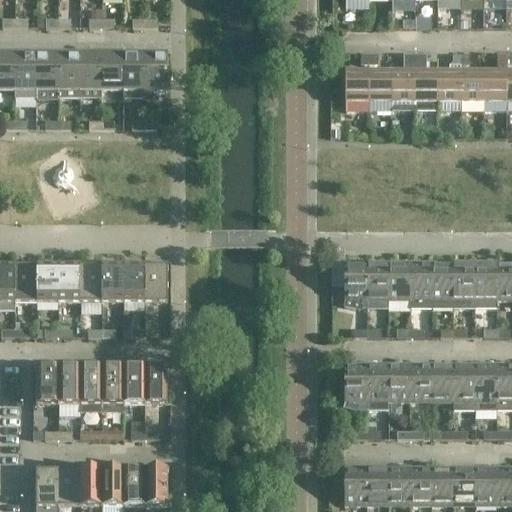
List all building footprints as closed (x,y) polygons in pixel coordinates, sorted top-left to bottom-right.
[(369,13),(369,5),(369,0),(345,0),(345,13),(369,13)] [(460,13),(460,0),(436,0),(437,4),(437,13),(460,13)] [(483,13),(482,0),(460,0),(460,13),(483,13)] [(506,13),(505,0),(482,0),(483,13),(506,13)] [(15,32),(15,23),(2,23),(2,32),(15,32)] [(28,32),(28,23),(15,23),(15,32),(28,32)] [(58,32),(58,23),(46,23),(46,32),(58,32)] [(71,32),(71,23),(58,23),(58,32),(71,32)] [(102,32),(102,23),(89,23),(89,32),(102,32)] [(114,32),(114,23),(102,23),(102,32),(114,32)] [(145,32),(145,23),(132,23),(132,32),(145,32)] [(158,32),(158,23),(145,23),(145,32),(158,32)] [(415,32),(415,23),(398,23),(398,32),(415,32)] [(0,94),(15,94),(15,58),(0,58),(0,94)] [(36,94),(36,58),(15,58),(15,94),(15,102),(36,102),(36,94)] [(58,94),(58,58),(36,58),(36,94),(58,94)] [(80,102),(80,58),(58,58),(58,94),(58,102),(80,102)] [(102,102),(102,94),(102,58),(80,58),(80,102),(102,102)] [(123,94),(123,58),(102,58),(102,94),(123,94)] [(145,94),(145,58),(123,58),(123,94),(123,102),(145,102),(145,94)] [(167,94),(167,58),(145,58),(145,94),(167,94)] [(369,69),(369,58),(360,58),(360,66),(364,69),(369,69)] [(378,66),(378,58),(369,58),(369,69),(375,69),(378,66)] [(415,69),(415,58),(406,58),(406,66),(409,69),(415,69)] [(423,66),(423,58),(415,58),(415,69),(420,69),(423,66)] [(461,75),(461,69),(461,58),(452,58),(452,65),(449,69),(449,75),(438,75),(438,115),(461,115),(461,75)] [(470,66),(470,58),(461,58),(461,69),(466,69),(470,66)] [(506,75),(506,69),(507,58),(498,58),(498,66),(500,68),(498,74),(492,72),(484,73),(484,75),(484,115),(506,115),(506,75)] [(369,115),(369,75),(345,75),(345,115),(369,115)] [(392,115),(392,75),(369,75),(369,115),(392,115)] [(415,115),(415,75),(392,75),(392,115),(415,115)] [(438,115),(438,75),(415,75),(415,115),(438,115)] [(484,115),(484,75),(461,75),(461,115),(484,115)] [(15,134),(15,125),(2,125),(2,134),(15,134)] [(27,134),(27,125),(15,125),(15,134),(27,134)] [(58,134),(58,125),(45,125),(45,134),(58,134)] [(71,134),(71,125),(58,125),(58,134),(71,134)] [(102,134),(102,125),(89,125),(89,134),(102,134)] [(114,134),(114,125),(102,125),(102,134),(114,134)] [(145,134),(145,125),(132,125),(132,134),(145,134)] [(157,134),(157,125),(145,125),(145,134),(157,134)] [(415,143),(415,131),(409,131),(406,136),(406,143),(415,143)] [(437,141),(437,131),(431,131),(427,136),(427,141),(437,141)] [(511,304),(511,265),(497,266),(497,304),(511,304)] [(0,306),(15,306),(15,269),(4,269),(0,266),(0,306)] [(37,306),(37,266),(33,266),(26,269),(15,269),(15,306),(37,306)] [(58,306),(58,269),(47,269),(41,266),(37,266),(37,306),(58,306)] [(80,306),(80,266),(76,266),(70,269),(58,269),(58,306),(80,306)] [(102,306),(102,269),(91,269),(84,266),(80,266),(80,306),(102,306)] [(123,306),(123,266),(119,266),(113,269),(102,269),(102,306),(123,306)] [(145,306),(145,269),(134,269),(128,266),(123,266),(123,306),(145,306)] [(168,306),(167,266),(162,266),(156,269),(145,269),(145,306),(168,306)] [(367,312),(367,266),(344,266),(344,304),(345,305),(344,310),(359,313),(360,309),(366,309),(366,312),(367,312)] [(389,304),(389,266),(367,266),(367,312),(389,312),(389,304)] [(410,304),(410,266),(389,266),(389,304),(410,304)] [(432,312),(432,266),(410,266),(410,304),(410,312),(432,312)] [(454,312),(454,266),(432,266),(432,312),(454,312)] [(476,312),(476,266),(454,266),(454,312),(476,312)] [(497,312),(497,304),(497,266),(476,266),(476,312),(497,312)] [(15,342),(15,333),(1,333),(1,342),(15,342)] [(29,342),(29,333),(15,333),(15,342),(29,342)] [(58,342),(58,333),(44,333),(44,342),(58,342)] [(72,342),(72,333),(58,333),(58,342),(72,342)] [(102,342),(102,333),(88,333),(88,342),(102,342)] [(116,342),(116,333),(102,333),(102,342),(116,342)] [(145,342),(145,333),(131,333),(131,342),(145,342)] [(159,342),(159,333),(145,333),(145,342),(159,342)] [(367,342),(367,333),(354,333),(354,342),(367,342)] [(381,342),(381,333),(367,333),(367,342),(381,342)] [(410,342),(410,333),(397,333),(397,342),(410,342)] [(424,342),(424,333),(410,333),(410,342),(424,342)] [(454,342),(454,333),(440,333),(440,342),(454,342)] [(467,342),(467,333),(454,333),(454,342),(467,342)] [(497,342),(497,333),(483,333),(483,342),(497,342)] [(510,342),(510,333),(497,333),(497,342),(510,342)] [(168,408),(168,367),(162,367),(156,371),(145,371),(145,408),(168,408)] [(511,413),(511,367),(497,368),(497,414),(511,413)] [(59,408),(59,371),(47,371),(41,368),(36,368),(36,408),(59,408)] [(80,408),(80,368),(76,368),(70,371),(59,371),(59,408),(80,408)] [(102,408),(102,371),(91,371),(84,368),(80,368),(80,408),(102,408)] [(123,408),(123,368),(119,368),(113,371),(102,371),(102,408),(123,408)] [(145,408),(145,371),(134,371),(128,368),(123,368),(123,408),(145,408)] [(367,410),(367,368),(344,368),(344,411),(360,413),(360,410),(367,410)] [(389,406),(389,368),(367,368),(367,410),(367,414),(389,414),(389,406)] [(410,406),(410,368),(389,368),(389,406),(410,406)] [(432,406),(432,368),(410,368),(410,406),(432,406)] [(454,406),(454,368),(432,368),(432,406),(454,406)] [(475,414),(475,368),(454,368),(454,406),(454,414),(475,414)] [(497,414),(497,368),(475,368),(475,414),(497,414)] [(145,444),(145,435),(131,435),(131,444),(145,444)] [(159,444),(159,435),(145,435),(145,444),(159,444)] [(367,443),(367,435),(354,435),(354,443),(367,443)] [(381,443),(381,435),(367,435),(367,443),(381,443)] [(410,443),(410,435),(397,435),(397,443),(410,443)] [(424,443),(424,435),(410,435),(410,443),(424,443)] [(454,444),(454,435),(440,435),(440,443),(454,444)] [(467,443),(467,435),(454,435),(454,444),(467,443)] [(497,444),(497,435),(483,435),(483,444),(497,444)] [(511,443),(511,435),(497,435),(497,444),(511,443)] [(59,444),(59,436),(45,436),(45,444),(59,444)] [(73,444),(73,436),(59,436),(59,444),(73,444)] [(102,444),(102,436),(88,436),(88,444),(102,444)] [(116,444),(116,436),(102,436),(102,444),(116,444)] [(168,510),(167,469),(162,469),(156,473),(145,473),(145,510),(168,510)] [(58,511),(59,511),(58,473),(47,473),(41,470),(36,470),(35,511),(58,511)] [(80,511),(80,470),(76,470),(70,473),(58,473),(59,511),(80,511)] [(102,511),(102,473),(91,473),(84,470),(80,470),(80,511),(102,511)] [(123,511),(123,510),(123,470),(119,470),(113,473),(102,473),(102,511),(101,511),(123,511)] [(145,510),(145,473),(134,473),(128,470),(123,470),(123,510),(145,510)] [(367,510),(367,471),(344,471),(344,510),(367,510)] [(389,510),(389,471),(367,471),(367,510),(389,510)] [(410,510),(410,471),(389,471),(389,510),(410,510)] [(432,510),(432,471),(410,471),(410,510),(432,510)] [(453,510),(453,471),(432,471),(432,510),(453,510)] [(475,510),(475,471),(453,471),(453,510),(475,510)] [(497,510),(497,471),(475,471),(475,510),(497,510)] [(511,509),(511,471),(497,471),(497,510),(511,509)]
